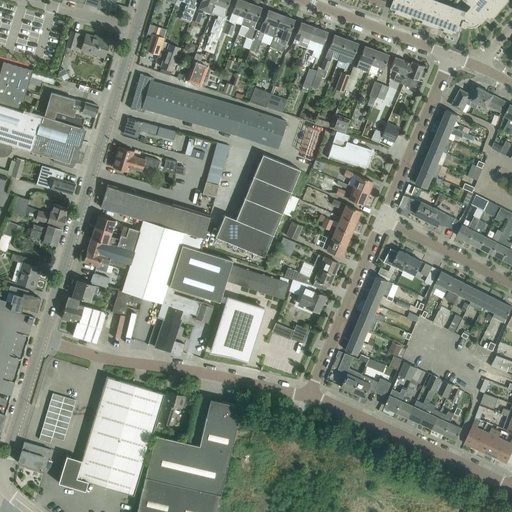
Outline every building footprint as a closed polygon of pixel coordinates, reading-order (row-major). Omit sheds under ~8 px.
[(115,11),(118,4),(106,0),(104,0),(102,7),(115,11)] [(194,1),(194,0),(183,0),(186,1),(183,11),(192,14),(197,2),(194,1)] [(211,11),(214,0),(201,0),(200,0),(200,3),(197,2),(192,14),(190,19),(199,22),(203,10),(205,12),(210,14),(211,11)] [(226,10),(228,5),(229,0),(214,0),(211,11),(224,16),(226,10)] [(242,22),(249,2),(242,0),(236,0),(229,19),(230,21),(235,22),(236,21),(242,23),(242,22)] [(496,15),(495,14),(503,5),(504,6),(509,0),(509,1),(509,0),(464,0),(471,6),(467,11),(466,10),(466,11),(435,0),(393,0),(391,8),(392,8),(393,8),(398,10),(397,12),(396,11),(395,13),(397,13),(397,12),(411,17),(411,18),(412,19),(413,18),(412,17),(413,15),(425,20),(424,22),(423,21),(422,23),(424,23),(424,22),(438,28),(439,29),(440,28),(439,27),(440,25),(445,27),(444,31),(445,31),(446,30),(457,35),(457,36),(458,36),(462,26),(467,28),(468,25),(470,25),(472,25),(474,25),(477,24),(478,23),(480,21),(482,24),(483,22),(486,18),(491,22),(492,21),(491,21),(496,15)] [(254,28),(258,16),(262,7),(249,2),(242,22),(242,23),(238,33),(246,36),(246,37),(253,39),(257,29),(254,28)] [(273,34),(281,14),(268,9),(264,19),(260,30),(257,29),(253,39),(253,40),(250,49),(257,52),(264,33),(273,37),(274,34),(273,34)] [(285,45),(291,29),(295,19),(281,14),(273,34),(274,34),(281,37),(278,43),(285,45)] [(208,38),(204,49),(213,52),(217,41),(218,39),(221,31),(224,22),(215,19),(208,38)] [(224,22),(221,31),(225,32),(231,35),(235,25),(224,22)] [(309,38),(314,27),(301,22),(297,31),(294,38),(301,40),(302,36),(309,38)] [(318,57),(324,41),(328,32),(314,27),(309,38),(316,41),(311,55),(318,57)] [(74,48),(79,33),(71,31),(67,46),(74,48)] [(105,54),(109,41),(86,34),(82,47),(105,54)] [(158,54),(164,38),(152,34),(147,50),(158,54)] [(330,60),(332,56),(334,49),(340,52),(345,38),(334,34),(330,43),(321,68),(318,67),(316,71),(311,86),(317,88),(321,78),(325,79),(328,70),(327,70),(330,60)] [(355,53),(358,43),(345,38),(340,52),(341,52),(338,60),(344,62),(346,61),(351,62),(355,53)] [(187,42),(184,45),(185,49),(188,52),(192,52),(195,48),(194,44),(191,41),(187,42)] [(169,43),(160,66),(172,71),(181,47),(169,43)] [(368,72),(376,50),(364,45),(356,67),(368,72)] [(381,74),(389,55),(376,50),(368,72),(376,74),(377,72),(381,74)] [(188,75),(186,80),(201,86),(204,75),(208,65),(200,62),(202,55),(196,53),(188,75)] [(406,75),(411,63),(395,57),(391,66),(390,68),(397,71),(393,80),(402,84),(406,75)] [(228,58),(226,66),(231,68),(234,60),(228,58)] [(418,80),(423,65),(412,61),(411,63),(406,75),(402,84),(414,88),(417,79),(418,80)] [(0,102),(21,109),(32,70),(3,62),(0,73),(0,102)] [(65,68),(60,71),(64,80),(69,77),(65,68)] [(311,86),(316,71),(309,68),(302,86),(308,88),(310,89),(311,86)] [(32,70),(31,75),(54,81),(55,77),(32,70)] [(343,92),(349,75),(341,72),(335,88),(343,92)] [(217,129),(219,130),(228,132),(236,134),(243,137),(252,140),(260,142),(266,144),(277,148),(280,139),(283,130),(286,121),(269,115),(261,113),(252,110),(244,107),(236,105),(225,102),(213,98),(201,95),(190,92),(178,88),(167,85),(159,83),(153,81),(154,78),(143,74),(140,73),(140,74),(141,75),(131,107),(130,107),(130,108),(131,108),(133,109),(144,112),(145,108),(147,109),(159,112),(171,116),(182,119),(194,122),(205,126),(217,129)] [(233,95),(236,85),(240,75),(236,74),(232,84),(226,82),(223,92),(233,95)] [(376,96),(381,84),(374,81),(369,96),(375,98),(376,96)] [(382,98),(384,99),(388,86),(381,84),(376,96),(382,98)] [(266,106),(271,93),(255,87),(249,101),(266,107),(266,106)] [(475,108),(477,103),(484,90),(479,87),(473,97),(471,95),(461,89),(452,105),(463,111),(467,103),(475,108)] [(488,105),(493,95),(484,90),(477,103),(487,108),(488,105)] [(74,116),(76,109),(77,109),(78,106),(75,105),(76,99),(51,92),(44,116),(53,119),(54,118),(83,127),(83,126),(82,126),(84,119),(74,116)] [(282,112),(287,99),(271,93),(266,106),(282,112)] [(493,107),(498,97),(493,95),(488,105),(493,107)] [(497,110),(502,100),(498,97),(493,107),(497,110)] [(95,117),(98,105),(85,101),(85,102),(76,99),(75,105),(78,106),(77,109),(82,111),(82,113),(95,117)] [(501,112),(507,102),(502,100),(497,110),(501,112)] [(53,119),(44,116),(23,109),(23,112),(0,104),(0,147),(1,148),(3,142),(54,157),(53,161),(72,167),(74,161),(72,158),(74,153),(76,152),(78,145),(74,144),(80,127),(82,128),(83,127),(54,118),(53,119)] [(510,132),(511,129),(511,104),(510,104),(504,115),(510,118),(503,130),(509,134),(510,132)] [(453,127),(458,115),(447,110),(442,122),(453,127)] [(350,119),(335,113),(329,127),(345,133),(350,119)] [(494,115),(491,124),(496,126),(499,116),(494,115)] [(176,130),(142,121),(142,122),(128,117),(123,133),(132,136),(133,135),(132,135),(133,131),(139,133),(140,130),(173,139),(176,130)] [(382,133),(381,136),(394,141),(400,128),(387,122),(382,133)] [(463,131),(458,129),(453,127),(442,122),(437,134),(448,139),(451,133),(461,137),(461,136),(471,140),(473,136),(463,131)] [(307,125),(303,138),(314,141),(318,129),(307,125)] [(375,129),(370,139),(378,142),(381,136),(382,133),(375,129)] [(371,149),(362,146),(347,141),(349,135),(336,130),(328,156),(365,168),(371,149)] [(453,141),(448,139),(437,134),(432,146),(443,151),(448,153),(453,141)] [(303,138),(299,150),(310,154),(314,141),(303,138)] [(506,155),(510,146),(511,143),(506,140),(503,147),(500,152),(506,155)] [(228,151),(229,145),(217,142),(215,148),(228,151)] [(144,159),(132,155),(134,151),(119,146),(116,156),(150,167),(157,169),(160,161),(145,156),(144,159)] [(438,163),(443,151),(432,146),(426,159),(438,163)] [(226,157),(228,151),(215,148),(214,153),(226,157)] [(225,162),(226,157),(214,153),(212,159),(225,162)] [(291,191),(300,169),(262,154),(254,175),(253,175),(291,191),(292,191),(291,191)] [(150,167),(116,156),(113,167),(128,171),(129,167),(148,173),(150,167)] [(15,161),(11,176),(20,179),(25,160),(16,157),(15,161)] [(223,168),(225,162),(212,159),(211,164),(223,168)] [(442,165),(438,163),(426,159),(421,171),(433,176),(437,178),(442,165)] [(171,160),(168,172),(174,173),(177,162),(171,160)] [(222,173),(223,168),(211,164),(209,170),(222,173)] [(478,180),(483,168),(482,168),(477,166),(473,164),(468,176),(478,180)] [(37,184),(72,194),(75,183),(62,179),(64,172),(43,165),(37,184)] [(209,170),(207,176),(220,179),(222,173),(209,170)] [(427,188),(433,176),(421,171),(416,183),(427,188)] [(282,213),(291,191),(291,192),(291,191),(253,175),(253,176),(245,197),(244,197),(283,213),(282,213)] [(368,193),(373,181),(358,175),(354,187),(368,193)] [(207,176),(206,181),(218,185),(220,179),(207,176)] [(206,181),(203,193),(203,194),(203,193),(215,197),(218,185),(206,181)] [(465,183),(463,188),(473,192),(475,187),(465,183)] [(204,237),(211,216),(172,204),(170,209),(116,192),(117,187),(107,184),(101,206),(143,219),(204,237)] [(363,204),(368,193),(354,187),(349,198),(363,204)] [(485,210),(490,200),(477,194),(472,204),(485,210)] [(416,215),(426,220),(433,207),(423,202),(422,203),(416,200),(410,197),(404,195),(399,206),(406,210),(407,207),(414,211),(414,210),(417,212),(416,215)] [(13,211),(19,213),(24,214),(28,200),(18,196),(13,211)] [(273,234),(282,213),(283,213),(244,197),(244,198),(236,219),(274,235),(274,234),(273,234)] [(494,215),(499,205),(491,201),(486,211),(494,215)] [(64,215),(67,208),(54,204),(52,211),(51,211),(50,214),(38,211),(36,218),(52,224),(62,226),(65,216),(64,215)] [(356,222),(360,211),(346,205),(341,216),(356,222)] [(460,220),(444,212),(433,207),(426,220),(438,226),(439,224),(444,227),(445,225),(455,230),(460,220)] [(510,219),(511,214),(511,212),(501,207),(498,213),(509,219),(510,219)] [(16,222),(19,213),(13,211),(9,220),(16,222)] [(112,231),(115,220),(98,214),(95,225),(97,226),(112,231)] [(264,256),(273,235),(274,235),(236,219),(224,214),(215,236),(264,256)] [(511,243),(507,241),(511,230),(511,214),(510,219),(509,219),(503,232),(492,253),(504,259),(510,249),(511,243)] [(355,228),(357,224),(357,223),(355,223),(356,222),(341,216),(338,223),(336,227),(351,233),(353,228),(354,229),(355,228)] [(469,241),(480,219),(474,216),(468,227),(462,224),(457,235),(469,241)] [(167,285),(180,244),(200,251),(204,237),(143,219),(140,230),(140,231),(134,251),(128,270),(127,272),(125,280),(122,290),(162,302),(167,285)] [(486,222),(480,219),(469,241),(480,247),(486,236),(480,233),(486,222)] [(14,237),(18,224),(7,221),(2,233),(14,237)] [(302,225),(291,221),(285,235),(296,239),(302,225)] [(328,230),(331,224),(324,222),(322,227),(328,230)] [(59,237),(62,228),(48,224),(47,228),(34,224),(33,228),(59,237)] [(140,231),(128,227),(126,236),(121,234),(112,231),(97,226),(95,225),(91,237),(115,245),(134,251),(140,231)] [(346,244),(351,233),(336,227),(334,233),(332,238),(346,244)] [(56,245),(59,237),(33,228),(30,237),(36,238),(36,237),(44,239),(43,241),(56,245)] [(492,253),(503,232),(498,229),(492,240),(486,236),(480,247),(492,253)] [(346,244),(332,238),(325,235),(320,247),(341,256),(346,244)] [(134,251),(115,245),(91,237),(87,250),(110,257),(108,264),(122,268),(128,270),(134,251)] [(289,240),(283,237),(277,250),(283,252),(289,240)] [(232,261),(200,251),(180,244),(167,285),(175,288),(220,302),(227,280),(283,298),(289,279),(280,276),(279,280),(267,276),(269,268),(259,265),(257,273),(244,269),(246,262),(243,261),(241,268),(231,265),(232,261)] [(404,269),(411,255),(400,250),(399,252),(391,248),(384,262),(393,266),(398,269),(403,271),(404,269)] [(110,257),(87,250),(83,261),(96,265),(95,268),(106,272),(108,264),(110,257)] [(35,280),(39,267),(33,265),(35,260),(12,253),(10,259),(18,262),(13,280),(34,287),(36,281),(35,280)] [(334,274),(339,262),(329,259),(318,254),(313,265),(334,274)] [(418,270),(422,261),(411,255),(404,269),(415,275),(418,270)] [(274,257),(271,264),(277,266),(280,259),(274,257)] [(329,285),(334,274),(313,265),(304,261),(299,272),(288,267),(284,276),(303,282),(312,285),(316,286),(325,289),(327,285),(329,285)] [(431,285),(439,269),(426,263),(421,273),(427,276),(425,281),(431,285)] [(393,272),(390,271),(381,268),(379,273),(390,278),(393,272)] [(447,288),(453,277),(442,271),(434,287),(445,292),(447,288)] [(94,273),(91,283),(106,288),(109,277),(94,273)] [(394,283),(389,281),(387,280),(377,276),(372,288),(384,293),(388,295),(394,283)] [(460,294),(466,283),(453,277),(447,288),(450,289),(445,298),(455,303),(460,294)] [(96,293),(98,286),(77,280),(73,295),(90,300),(92,292),(96,293)] [(320,306),(325,295),(313,290),(314,286),(316,287),(316,286),(312,285),(303,282),(301,289),(303,286),(304,287),(298,302),(307,305),(306,307),(318,312),(319,310),(320,311),(322,307),(320,306)] [(472,300),(477,289),(466,283),(460,294),(472,300)] [(0,298),(0,306),(20,312),(22,307),(27,308),(36,310),(37,311),(41,298),(31,295),(27,294),(28,290),(10,284),(8,290),(9,292),(13,293),(10,302),(0,298)] [(174,340),(182,315),(188,317),(190,313),(196,315),(195,318),(208,323),(214,306),(173,293),(175,288),(167,285),(162,302),(157,317),(158,317),(158,315),(164,317),(155,347),(170,352),(181,356),(185,344),(174,340)] [(379,305),(384,293),(372,288),(367,300),(379,305)] [(483,306),(489,295),(477,289),(472,300),(469,304),(481,310),(483,306)] [(125,314),(131,294),(118,291),(112,312),(125,314)] [(66,301),(78,304),(79,299),(68,295),(66,301)] [(495,312),(501,301),(489,295),(483,306),(495,312)] [(376,312),(379,305),(367,300),(362,312),(378,320),(383,322),(385,316),(376,312)] [(397,300),(395,304),(416,313),(418,309),(397,300)] [(96,342),(106,312),(78,304),(66,301),(61,318),(77,321),(72,335),(96,342)] [(505,322),(511,308),(511,306),(501,301),(495,312),(493,316),(505,322)] [(229,357),(245,310),(224,303),(208,350),(229,357)] [(443,327),(449,315),(439,310),(433,322),(443,327)] [(373,332),(378,320),(362,312),(357,325),(368,330),(373,332)] [(407,317),(416,322),(419,317),(410,312),(409,313),(407,317)] [(454,332),(462,317),(456,314),(449,329),(454,332)] [(304,342),(309,330),(309,329),(296,324),(294,329),(291,337),(304,342)] [(363,342),(368,330),(357,325),(352,337),(363,342)] [(288,327),(284,336),(290,338),(291,337),(294,329),(288,327)] [(368,344),(363,342),(352,337),(347,350),(358,354),(361,347),(371,351),(373,346),(368,344)] [(511,345),(501,341),(499,346),(509,350),(511,345)] [(491,342),(488,348),(493,351),(496,344),(491,342)] [(393,343),(389,353),(394,355),(399,357),(402,348),(393,343)] [(362,374),(349,368),(354,357),(345,353),(338,369),(349,374),(343,387),(353,392),(362,374)] [(369,357),(361,354),(359,359),(367,363),(369,357)] [(398,370),(402,358),(399,357),(394,355),(390,366),(398,370)] [(511,360),(497,355),(491,366),(501,370),(506,372),(509,365),(511,366),(511,360)] [(405,362),(399,374),(411,380),(414,373),(417,367),(412,365),(405,362)] [(496,383),(499,376),(501,370),(491,366),(485,378),(496,383)] [(409,398),(414,386),(415,387),(423,370),(418,368),(416,372),(415,372),(414,373),(411,380),(410,383),(407,391),(397,412),(409,417),(414,406),(409,403),(411,399),(409,398)] [(501,370),(499,376),(510,380),(511,375),(506,372),(501,370)] [(386,396),(392,382),(381,377),(379,382),(362,374),(353,392),(365,397),(369,388),(386,396)] [(435,391),(441,379),(432,374),(426,387),(435,391)] [(155,423),(164,393),(107,376),(98,406),(155,423)] [(454,384),(445,380),(439,393),(448,397),(454,384)] [(489,383),(484,381),(480,391),(485,393),(489,383)] [(458,404),(464,391),(459,388),(453,401),(458,404)] [(402,400),(407,391),(402,389),(398,398),(390,395),(385,406),(397,412),(402,400)] [(172,413),(174,406),(182,408),(182,406),(184,407),(185,405),(186,405),(187,401),(186,399),(187,398),(185,397),(185,396),(167,391),(157,426),(162,428),(164,422),(173,425),(176,414),(172,413)] [(52,393),(51,398),(62,402),(64,396),(52,393)] [(485,393),(481,403),(495,408),(498,398),(485,393)] [(64,396),(62,402),(74,405),(76,400),(64,396)] [(51,398),(49,404),(61,408),(62,402),(51,398)] [(426,411),(430,402),(431,400),(425,398),(423,403),(417,400),(414,406),(409,417),(421,423),(426,411)] [(221,494),(242,405),(241,405),(222,401),(218,419),(206,416),(199,445),(189,487),(222,494),(221,494)] [(62,402),(61,408),(72,411),(74,405),(62,402)] [(433,428),(441,411),(434,408),(436,405),(430,402),(426,411),(421,423),(433,428)] [(49,404),(47,410),(59,413),(61,408),(49,404)] [(511,416),(511,404),(510,410),(504,408),(502,413),(508,415),(511,416)] [(134,495),(155,423),(98,406),(81,460),(66,455),(64,461),(63,461),(64,462),(60,476),(63,477),(65,481),(64,484),(85,490),(88,481),(134,495)] [(61,408),(59,413),(70,417),(72,411),(61,408)] [(480,419),(483,409),(479,408),(475,417),(480,419)] [(47,410),(46,416),(57,419),(59,413),(47,410)] [(445,434),(450,422),(454,413),(449,411),(447,414),(441,411),(433,428),(445,434)] [(59,413),(57,419),(69,423),(70,417),(59,413)] [(511,431),(511,416),(508,415),(503,428),(511,431)] [(46,416),(44,422),(55,425),(57,419),(46,416)] [(57,419),(55,425),(67,428),(69,423),(57,419)] [(475,448),(483,430),(477,427),(480,422),(475,419),(464,443),(475,448)] [(44,422),(42,427),(54,431),(55,425),(44,422)] [(457,439),(462,428),(450,422),(445,434),(457,439)] [(55,425),(54,431),(65,434),(67,428),(55,425)] [(42,427),(40,433),(52,436),(54,431),(42,427)] [(486,453),(497,429),(492,427),(489,433),(483,430),(475,448),(486,453)] [(496,458),(505,440),(499,437),(501,431),(497,429),(486,453),(496,458)] [(54,431),(52,436),(64,440),(65,434),(54,431)] [(40,433),(39,439),(50,442),(52,436),(40,433)] [(189,487),(199,445),(155,435),(153,445),(145,476),(144,476),(189,487)] [(507,463),(511,452),(511,439),(511,442),(505,440),(496,458),(507,463)] [(45,469),(51,449),(24,441),(18,462),(44,470),(44,469),(45,469)] [(183,511),(189,487),(144,476),(145,476),(136,511),(183,511)] [(216,511),(221,494),(222,494),(189,487),(183,511),(216,511)]
